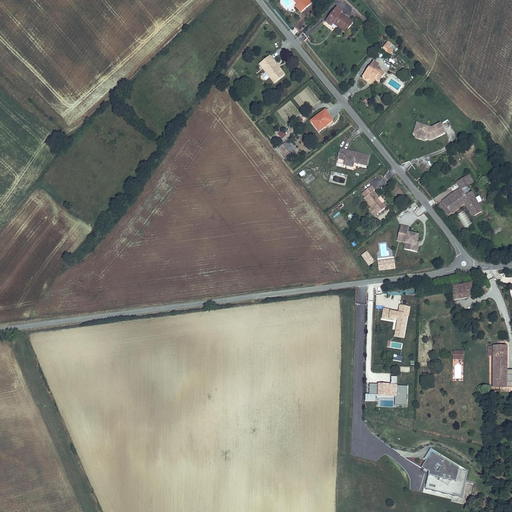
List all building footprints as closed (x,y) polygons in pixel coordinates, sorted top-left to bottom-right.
[(309,0),(296,0),(294,2),(296,4),(294,6),(300,13),(313,3),(309,0)] [(325,22),(331,27),(333,24),(345,33),(354,23),(335,9),(325,22)] [(396,47),(387,41),(382,49),(391,55),(393,50),(397,52),(398,50),(395,48),(396,47)] [(265,68),(276,82),(285,75),(279,67),(280,65),(278,63),(277,64),(270,56),(259,65),(263,70),(265,68)] [(371,77),(375,79),(379,82),(386,73),(377,68),(369,65),(361,76),(368,81),(369,80),(371,77)] [(265,68),(263,70),(274,84),(276,82),(265,68)] [(325,110),(309,121),(319,133),(334,121),(325,110)] [(446,134),(440,123),(431,127),(416,122),(412,135),(415,136),(415,138),(424,142),(425,139),(430,141),(446,134)] [(282,139),(287,135),(282,130),(278,134),(282,139)] [(296,150),(288,141),(277,150),(285,160),(296,150)] [(354,164),(367,166),(370,155),(340,148),(337,159),(344,161),(343,165),(353,168),(354,164)] [(474,183),(470,175),(455,182),(459,189),(438,203),(448,216),(451,214),(452,214),(465,204),(472,217),(483,212),(472,192),(466,195),(462,189),(474,183)] [(368,209),(374,217),(387,207),(383,203),(385,202),(380,196),(379,198),(374,191),(375,190),(372,186),(362,194),(365,197),(363,199),(370,207),(368,209)] [(413,202),(408,208),(414,213),(419,207),(413,202)] [(405,244),(404,249),(418,253),(419,245),(416,245),(419,234),(409,232),(410,227),(400,225),(396,242),(405,244)] [(467,299),(465,285),(451,288),(453,301),(467,299)] [(410,308),(399,306),(398,313),(383,309),(382,318),(397,320),(394,337),(404,338),(407,316),(409,316),(410,308)] [(493,347),(488,346),(488,356),(492,356),(492,389),(507,389),(507,388),(511,387),(511,382),(507,382),(507,376),(507,370),(508,346),(493,346),(493,347)] [(464,351),(453,351),(452,360),(464,360),(464,351)] [(386,384),(369,384),(369,395),(395,395),(395,405),(407,406),(407,386),(386,386),(386,384)] [(429,476),(457,482),(460,468),(436,454),(438,452),(431,449),(424,459),(426,460),(421,468),(430,472),(429,476)] [(469,470),(460,468),(457,482),(429,476),(426,489),(463,497),(469,470)]
